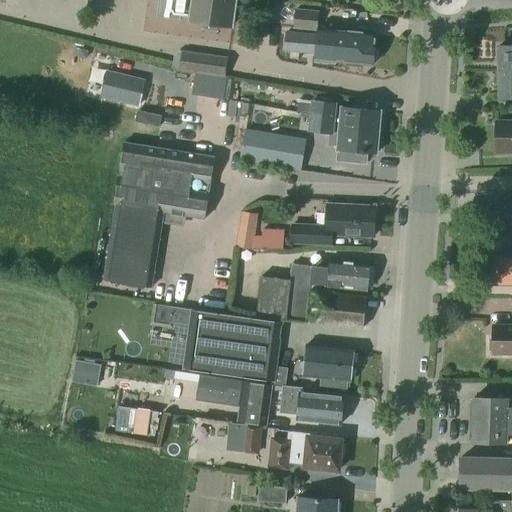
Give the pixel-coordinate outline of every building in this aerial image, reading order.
[(158,0),(156,18),(180,21),(181,18),(190,19),(190,23),(231,29),(234,11),(236,11),(236,9),(234,8),(235,0),(158,0)] [(295,10),(294,29),(316,31),(317,12),(295,10)] [(286,33),(284,51),(315,54),(315,63),(334,64),(334,60),(372,64),(372,61),(376,59),(377,52),(373,50),(374,46),(373,46),(374,36),(318,31),(317,36),(286,33)] [(511,47),(497,48),(498,71),(511,71),(511,47)] [(182,53),(180,72),(225,78),(227,60),(182,53)] [(511,71),(498,71),(498,100),(511,99),(511,71)] [(138,106),(143,83),(106,75),(101,99),(138,106)] [(313,102),(310,126),(333,129),(334,125),(341,126),(361,128),(361,134),(378,136),(380,112),(352,110),(352,114),(335,113),(336,104),(313,102)] [(511,122),(496,123),(495,153),(511,153),(511,122)] [(341,126),(338,150),(346,151),(345,165),(362,166),(363,153),(376,154),(378,136),(361,134),(361,128),(341,126)] [(246,131),(240,162),(298,172),(304,141),(246,131)] [(115,208),(104,283),(152,290),(162,225),(185,228),(186,219),(204,221),(213,158),(173,152),(128,145),(124,145),(114,208),(115,208)] [(486,211),(486,224),(494,224),(494,232),(511,232),(511,202),(495,202),(494,211),(486,211)] [(292,226),(291,244),(331,246),(331,236),(373,238),(375,208),(327,206),(326,228),(292,226)] [(238,227),(235,247),(252,249),(255,230),(238,227)] [(494,261),(490,261),(490,272),(493,272),(493,285),(511,284),(511,258),(494,258),(494,261)] [(260,278),(256,317),(305,323),(310,285),(327,286),(327,287),(367,292),(369,266),(329,261),(328,269),(292,265),(290,281),(260,278)] [(314,292),(310,324),(362,329),(365,298),(314,292)] [(193,312),(154,306),(151,321),(190,327),(193,312)] [(274,367),(279,323),(194,312),(186,371),(271,383),(271,385),(279,386),(280,384),(286,385),(288,369),(274,367)] [(489,340),(489,352),(492,352),(492,355),(511,355),(511,326),(492,326),(492,340),(489,340)] [(350,382),(353,351),(306,346),(303,378),(323,380),(322,389),(347,391),(348,382),(350,382)] [(77,361),(73,382),(99,387),(103,366),(77,361)] [(136,361),(134,374),(152,377),(154,364),(136,361)] [(231,382),(229,406),(240,407),(238,425),(266,428),(270,387),(231,382)] [(282,388),(280,414),(297,415),(296,421),(340,426),(343,397),(299,393),(299,390),(282,388)] [(471,443),(471,444),(505,445),(505,435),(511,435),(511,409),(506,409),(507,400),(472,399),(472,401),(473,401),(472,443),(471,443)] [(109,429),(148,427),(147,402),(108,403),(109,429)] [(245,427),(242,452),(257,454),(259,429),(245,427)] [(272,441),(269,467),(287,469),(288,463),(304,465),(304,469),(338,472),(341,442),(307,438),(306,450),(289,448),(290,442),(272,441)] [(459,459),(459,489),(460,489),(511,490),(511,461),(461,460),(461,459),(459,459)] [(259,487),(258,502),(286,504),(287,488),(259,487)] [(298,499),(296,511),(335,511),(336,503),(337,503),(337,502),(298,499)] [(459,507),(458,511),(511,511),(511,499),(511,500),(511,509),(491,508),(459,507)]
